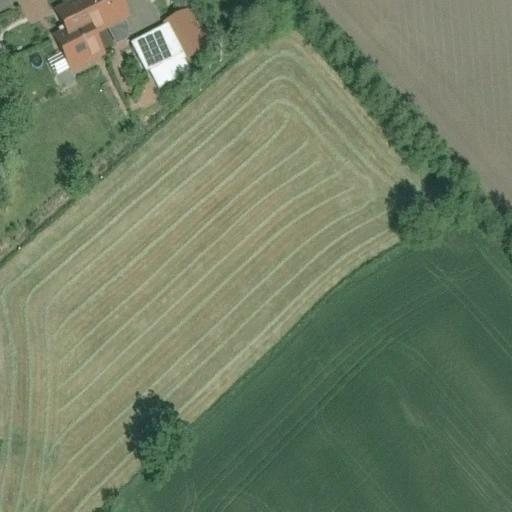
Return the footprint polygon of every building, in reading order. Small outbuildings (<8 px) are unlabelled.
[(124,0),(81,0),(59,11),(76,45),(98,34),(133,17),(124,0)] [(191,66),(225,49),(204,7),(170,25),(184,54),(191,66)] [(170,25),(134,43),(149,71),(184,54),(170,25)] [(114,47),(130,42),(125,26),(109,31),(114,47)] [(66,51),(78,73),(110,57),(98,34),(76,45),(66,51)]
